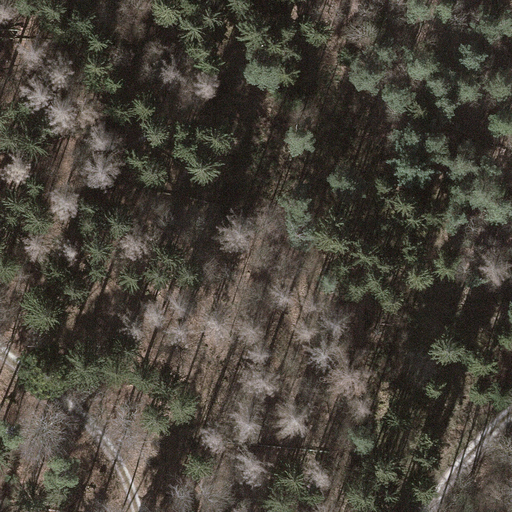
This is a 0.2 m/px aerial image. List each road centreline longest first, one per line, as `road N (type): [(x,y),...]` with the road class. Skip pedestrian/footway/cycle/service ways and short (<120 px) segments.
road 1 (track): [(0,349),(81,399),(132,483),(138,511)]
road 2 (track): [(511,408),(433,511)]
